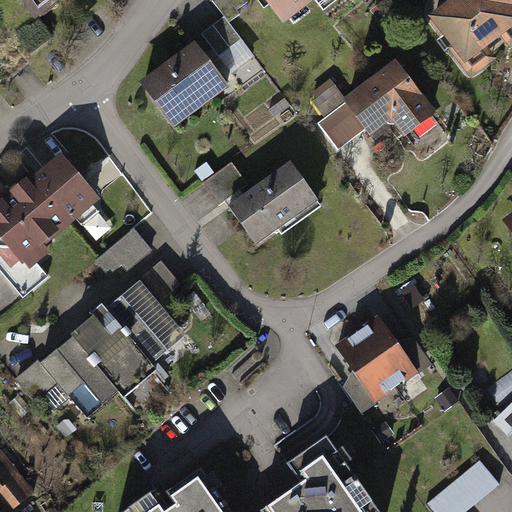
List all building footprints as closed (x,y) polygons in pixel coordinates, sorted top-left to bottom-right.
[(26,0),(41,17),(62,0),(26,0)] [(247,0),(216,0),(226,13),(205,28),(235,69),(257,53),(232,19),(243,11),(239,6),(247,0)] [(275,0),(290,19),(315,0),(275,0)] [(511,0),(459,0),(436,18),(456,45),(451,50),(472,78),(501,56),(492,45),(504,36),(511,46),(511,45),(511,0)] [(231,82),(201,42),(149,81),(180,121),(231,82)] [(444,110),(403,58),(352,98),(375,127),(396,111),(414,133),(444,110)] [(333,81),(304,102),(338,149),(367,129),(333,81)] [(32,182),(71,230),(107,200),(67,153),(32,182)] [(292,157),(231,203),(262,243),(323,196),(292,157)] [(251,183),(236,161),(207,182),(222,204),(251,183)] [(0,208),(0,220),(2,222),(0,234),(0,240),(20,245),(38,266),(57,250),(53,245),(71,230),(32,182),(0,208)] [(158,252),(137,229),(100,262),(113,276),(124,266),(132,274),(158,252)] [(142,277),(165,304),(183,287),(160,261),(142,277)] [(165,304),(142,277),(103,311),(150,364),(188,330),(165,304)] [(150,364),(103,311),(76,335),(122,387),(130,396),(157,372),(150,364)] [(364,332),(401,386),(422,371),(385,318),(364,332)] [(401,386),(364,332),(342,347),(380,401),(401,386)] [(44,363),(71,393),(91,415),(122,387),(76,335),(44,363)] [(71,393),(44,363),(39,357),(17,376),(49,412),(71,393)] [(511,408),(498,424),(511,436),(511,408)] [(381,511),(327,436),(289,463),(304,483),(263,511),(381,511)] [(0,492),(1,492),(17,510),(39,491),(0,448),(0,492)] [(464,511),(501,482),(481,458),(427,502),(435,511),(464,511)] [(156,489),(124,511),(234,511),(202,467),(161,496),(156,489)]
